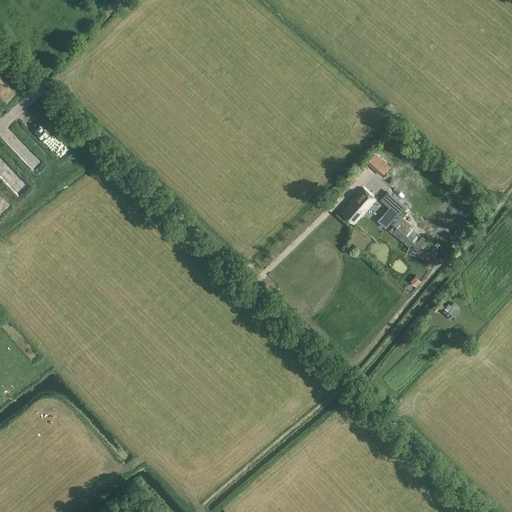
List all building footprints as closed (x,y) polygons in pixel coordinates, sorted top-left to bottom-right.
[(342,213),(354,224),(376,199),(363,188),(342,213)] [(388,192),(381,199),(391,208),(398,201),(388,192)] [(389,210),(379,221),(401,240),(404,236),(414,245),(420,238),(389,210)] [(349,236),(356,244),(364,238),(357,229),(349,236)] [(436,303),(431,308),(436,312),(441,306),(436,303)] [(448,305),(442,312),(447,316),(448,315),(453,319),(460,311),(451,303),(449,306),(448,305)]
